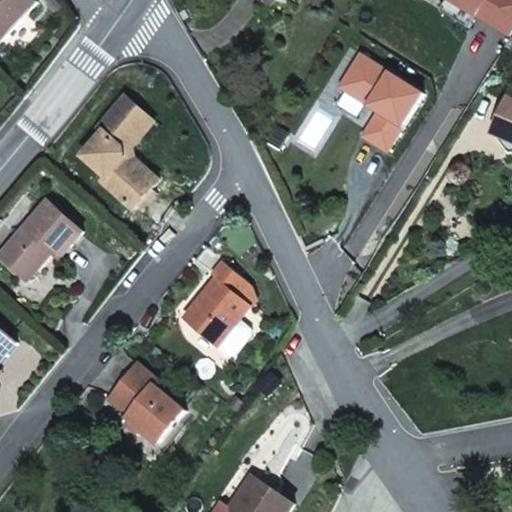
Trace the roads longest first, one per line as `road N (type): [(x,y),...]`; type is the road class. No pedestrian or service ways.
road 1 (residential): [(0,469),(249,177)]
road 2 (residential): [(327,346),(511,239)]
road 3 (residential): [(121,15),(189,63),(249,177)]
road 4 (tertiary): [(0,172),(121,15)]
road 5 (residential): [(249,177),(327,346)]
road 6 (residential): [(377,450),(511,428)]
